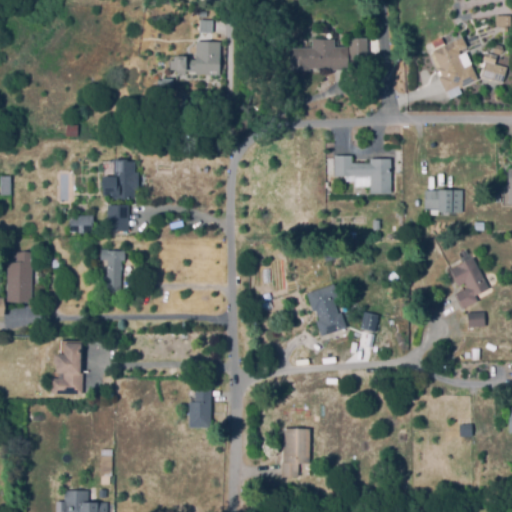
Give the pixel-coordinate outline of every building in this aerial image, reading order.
[(511,25),(496,25),(496,13),(511,13),(511,25)] [(214,33),(200,31),(201,19),(215,21),(214,33)] [(366,38),(348,38),(348,60),(366,60),(366,38)] [(210,73),(178,73),(178,69),(170,69),(171,60),(176,60),(176,56),(186,56),(186,59),(197,59),(197,41),(221,41),(220,73),(217,73),(217,70),(210,70),(210,73)] [(448,90),(437,67),(441,66),(433,51),(452,42),(470,79),(448,90)] [(501,53),(495,51),(495,47),(499,44),(503,45),(503,49),(501,53)] [(340,70),(340,67),(311,68),(311,70),(293,70),(293,47),(349,46),(349,70),(340,70)] [(502,81),(483,75),(488,60),(507,67),(502,81)] [(173,89),(160,89),(161,80),(174,81),(173,89)] [(78,136),(67,136),(67,124),(78,124),(78,136)] [(392,192),(371,192),(371,186),(358,186),(358,180),(346,180),(346,176),(335,176),(335,155),(353,155),(353,162),(372,162),(372,158),(392,158),(392,192)] [(135,197),(116,196),(116,193),(104,193),(104,177),(113,177),(114,160),(135,161),(135,172),(139,172),(139,189),(135,189),(135,197)] [(1,194),(1,175),(11,175),(11,194),(1,194)] [(445,183),(464,183),(464,206),(445,206),(445,183)] [(440,208),(425,208),(426,189),(441,190),(440,208)] [(109,230),(109,206),(129,205),(129,230),(109,230)] [(93,232),(71,232),(71,219),(79,219),(79,215),(94,215),(94,221),(93,221),(93,232)] [(484,230),(475,230),(475,221),(484,221),(484,230)] [(121,290),(106,289),(107,282),(108,282),(109,259),(102,259),(102,249),(126,250),(126,259),(122,259),(121,290)] [(32,301),(8,301),(9,260),(17,260),(17,253),(33,253),(32,301)] [(464,308),(457,294),(469,287),(466,281),(460,284),(452,269),(474,257),(489,286),(475,294),(478,300),(464,308)] [(322,335),(317,320),(320,319),(316,309),(314,310),(308,293),(335,283),(339,295),(333,297),(339,313),(341,312),(347,326),(322,335)] [(375,331),(361,326),(366,310),(380,315),(375,331)] [(470,310),(487,310),(487,322),(470,323),(470,310)] [(56,365),(63,365),(63,372),(67,372),(68,366),(70,366),(70,364),(62,364),(63,344),(71,344),(71,333),(88,334),(86,388),(55,387),(56,365)] [(142,358),(132,346),(142,336),(153,347),(142,358)] [(211,426),(190,426),(190,401),(195,401),(195,388),(212,388),(211,426)] [(470,425),(458,425),(458,435),(470,435),(470,425)] [(284,468),(285,428),(310,428),(310,462),(299,462),(299,468),(299,477),(284,477),(284,468)] [(102,469),(103,448),(114,448),(113,469),(113,475),(102,475),(102,469)] [(57,511),(57,502),(66,502),(66,490),(89,490),(89,501),(109,501),(109,511),(57,511)]
